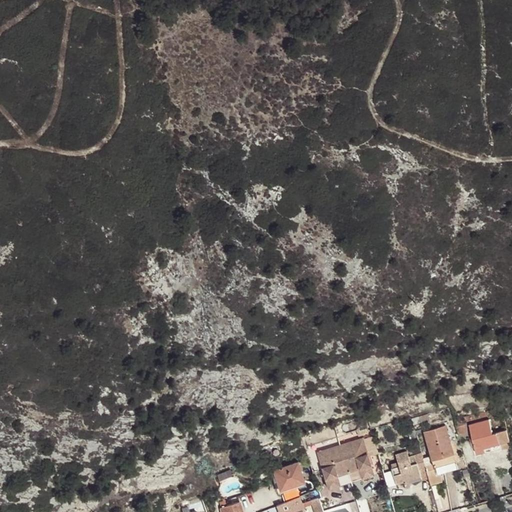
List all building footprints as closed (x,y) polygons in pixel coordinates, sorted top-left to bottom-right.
[(511,447),(507,429),(493,433),(489,419),(469,425),(477,454),(501,447),(501,450),(511,447)] [(427,470),(431,485),(442,481),(440,473),(458,467),(445,425),(423,432),(431,456),(423,459),(427,470)] [(363,439),(341,446),(348,472),(360,469),(363,478),(374,475),(368,457),(364,442),(363,439)] [(364,442),(368,457),(378,454),(374,440),(364,442)] [(348,472),(341,446),(318,452),(329,488),(340,485),(337,475),(348,472)] [(420,472),(427,470),(423,459),(422,453),(414,455),(415,457),(417,463),(411,465),(409,459),(407,451),(395,455),(398,462),(399,466),(391,468),(396,484),(404,482),(403,479),(421,474),(420,472)] [(305,482),(298,463),(274,470),(280,490),(305,482)] [(348,472),(351,482),(363,478),(360,469),(348,472)] [(337,475),(340,485),(351,482),(348,472),(337,475)] [(421,477),(421,474),(403,479),(404,482),(406,488),(410,487),(408,481),(421,477)] [(288,511),(303,507),(300,497),(278,505),(280,511),(288,511)] [(324,511),(322,506),(320,499),(313,501),(316,511),(324,511)] [(225,500),(219,502),(222,511),(242,511),(239,502),(226,506),(225,500)] [(322,506),(324,511),(336,511),(340,511),(338,501),(322,506)]
